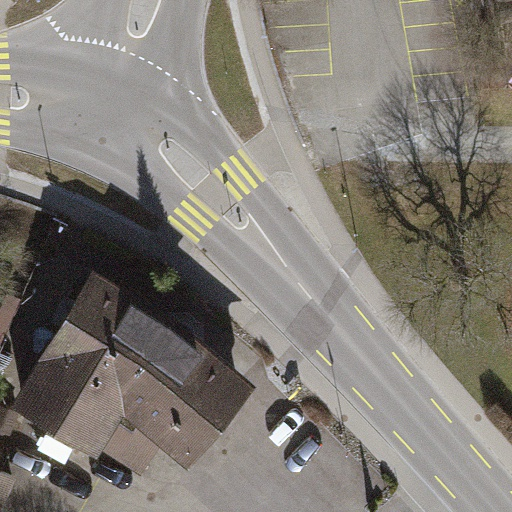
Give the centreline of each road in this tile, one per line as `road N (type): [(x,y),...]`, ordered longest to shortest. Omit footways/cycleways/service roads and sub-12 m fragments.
road 1 (primary): [(499,511),(217,197),(140,135),(99,117)]
road 2 (primary): [(99,117),(146,0)]
